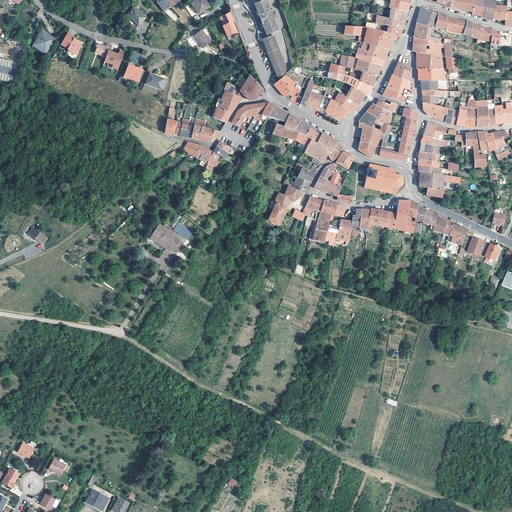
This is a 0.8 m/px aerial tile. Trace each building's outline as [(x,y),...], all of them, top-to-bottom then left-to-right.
[(180,0),(160,0),(158,1),(164,12),(180,1),(180,0)] [(194,0),(189,4),(198,16),(199,15),(191,4),(197,0),(194,0)] [(204,0),(197,0),(191,4),(199,15),(210,8),(204,0)] [(273,9),(270,10),(265,0),(254,4),(267,34),(277,30),(273,20),(276,18),(273,9)] [(391,0),(390,7),(391,8),(407,11),(408,8),(409,4),(394,0),(391,0)] [(436,0),(436,2),(444,5),(455,8),(457,0),(436,0)] [(472,12),(473,12),(474,0),(457,0),(455,8),(464,10),(472,12)] [(484,17),(486,0),(474,0),(473,12),(472,12),(472,15),(477,16),(483,17),(484,17)] [(486,0),(484,17),(483,17),(483,18),(488,19),(492,20),(492,18),(495,2),(494,0),(486,0)] [(507,7),(499,6),(500,2),(495,2),(492,18),(506,20),(507,7)] [(192,16),(194,15),(189,5),(186,7),(192,16)] [(135,29),(146,17),(134,7),(123,19),(135,29)] [(405,21),(406,16),(407,11),(391,8),(389,17),(405,21)] [(418,15),(416,24),(431,29),(434,29),(438,32),(440,33),(441,29),(434,27),(438,14),(420,8),(418,15)] [(230,12),(220,17),(224,25),(223,26),(228,40),(233,38),(232,34),(237,32),(233,22),(234,21),(230,12)] [(378,14),(375,24),(378,24),(388,26),(402,29),(404,25),(405,21),(389,17),(378,14)] [(438,14),(434,27),(441,29),(447,30),(448,23),(445,23),(447,16),(442,15),(438,14)] [(445,23),(448,23),(447,30),(455,32),(458,19),(451,18),(447,16),(445,23)] [(461,20),(458,19),(455,32),(463,34),(466,22),(461,20)] [(470,23),(466,22),(463,34),(471,37),(473,24),(470,23)] [(402,29),(388,26),(378,24),(376,30),(387,33),(400,36),(401,33),(402,29)] [(452,45),(452,39),(447,39),(443,39),(438,39),(429,38),(431,29),(416,24),(415,31),(414,37),(431,41),(452,45)] [(491,41),(491,30),(486,28),(473,24),(471,37),(477,39),(477,40),(477,43),(481,44),(481,40),(482,39),(486,39),(486,41),(490,41),(491,41)] [(360,36),(361,27),(345,26),(343,35),(360,36)] [(393,39),(398,41),(400,36),(387,33),(376,30),(367,27),(364,43),(389,50),(390,50),(391,45),(393,39)] [(202,48),(210,41),(200,29),(192,35),(196,40),(198,43),(202,48)] [(42,30),(40,33),(38,32),(33,39),(36,41),(33,46),(45,54),(55,39),(42,30)] [(73,38),(74,37),(67,32),(64,38),(63,39),(60,44),(68,48),(68,50),(76,54),(81,44),(80,41),(76,39),(75,39),(73,38)] [(266,46),(273,65),(279,80),(283,77),(283,74),(287,71),(279,51),(273,36),(269,37),(266,38),(263,40),(266,46)] [(191,37),(187,40),(192,47),(196,45),(191,37)] [(452,45),(431,41),(414,37),(413,44),(412,51),(416,52),(441,56),(445,57),(451,58),(452,45)] [(353,40),(350,52),(356,53),(361,54),(382,61),(384,62),(386,57),(389,50),(364,43),(353,40)] [(100,44),(100,45),(98,44),(95,52),(103,55),(106,48),(108,49),(109,45),(106,44),(105,46),(100,44)] [(4,46),(1,51),(6,55),(10,50),(4,46)] [(33,46),(32,47),(44,55),(45,54),(33,46)] [(118,53),(110,49),(108,55),(106,60),(109,61),(108,64),(109,66),(112,67),(113,66),(118,68),(125,52),(121,50),(120,52),(118,53)] [(416,59),(416,69),(418,69),(442,69),(441,56),(416,52),(416,59)] [(361,54),(356,53),(355,57),(381,66),(382,66),(383,64),(384,62),(382,61),(361,54)] [(377,76),(379,71),(381,66),(355,57),(342,55),(340,66),(360,71),(377,76)] [(445,57),(446,69),(448,69),(456,68),(455,58),(451,58),(445,57)] [(410,71),(404,68),(404,63),(398,61),(395,70),(393,75),(410,81),(410,76),(410,71)] [(377,76),(360,71),(340,66),(331,64),(328,73),(331,74),(344,77),(372,86),(374,81),(377,76)] [(125,75),(139,81),(143,71),(129,65),(125,75)] [(449,82),(458,81),(456,68),(448,69),(449,82)] [(418,80),(421,80),(445,81),(442,69),(418,69),(418,74),(418,80)] [(146,83),(164,90),(167,80),(149,74),(146,83)] [(372,86),(344,77),(331,74),(329,78),(338,82),(339,82),(360,92),(365,94),(367,95),(370,91),(372,86)] [(242,93),(249,100),(255,98),(256,97),(257,96),(262,89),(258,84),(249,75),(246,80),(243,79),(239,85),(242,87),(240,91),(242,93)] [(399,86),(409,90),(410,81),(393,75),(389,82),(386,88),(397,92),(399,86)] [(283,77),(279,80),(274,84),(277,88),(284,97),(294,101),(297,96),(300,90),(300,89),(283,77)] [(326,88),(327,85),(333,89),(338,82),(329,78),(322,77),(319,86),(325,88),(326,88)] [(437,87),(446,87),(445,81),(421,80),(421,86),(422,90),(437,91),(437,87)] [(300,90),(297,96),(298,96),(302,98),(300,104),(303,105),(306,107),(306,106),(311,92),(313,85),(314,83),(310,81),(305,93),(300,90)] [(338,92),(342,95),(358,105),(361,101),(365,94),(360,92),(339,82),(335,90),(338,92)] [(330,100),(334,90),(333,89),(327,85),(326,88),(323,95),(330,100)] [(399,86),(397,92),(386,88),(384,91),(382,95),(403,103),(409,90),(399,86)] [(317,89),(316,93),(311,92),(306,106),(312,108),(317,109),(323,91),(317,89)] [(494,90),(494,101),(495,124),(499,124),(503,123),(503,122),(502,109),(501,89),(494,90)] [(422,93),(422,95),(443,98),(447,98),(455,98),(455,92),(437,91),(422,90),(422,93)] [(242,98),(240,97),(242,93),(240,91),(237,97),(225,91),(218,108),(231,113),(237,105),(242,98)] [(358,105),(342,95),(338,92),(332,101),(339,106),(348,112),(349,113),(353,109),(354,110),(358,105)] [(340,119),(343,118),(345,116),(348,112),(339,106),(332,101),(330,100),(323,95),(317,109),(324,112),(327,113),(340,119)] [(422,102),(430,104),(438,106),(439,99),(442,99),(443,98),(422,95),(422,98),(422,102)] [(381,108),(387,110),(392,112),(394,113),(397,104),(391,102),(390,104),(380,100),(378,103),(376,105),(381,108)] [(467,107),(467,109),(464,127),(470,127),(476,127),(476,126),(476,101),(475,101),(468,100),(467,107)] [(476,101),(476,126),(484,126),(487,125),(487,101),(476,101)] [(494,101),(487,101),(487,125),(491,125),(495,124),(494,101)] [(263,115),(268,117),(270,118),(275,106),(269,102),(257,104),(258,113),(255,117),(254,118),(259,121),(263,115)] [(506,108),(502,109),(503,122),(511,121),(511,111),(511,112),(511,102),(505,102),(506,108)] [(238,111),(246,116),(249,112),(251,115),(255,117),(258,113),(257,104),(244,105),(238,111)] [(379,119),(379,121),(389,125),(390,124),(391,119),(392,112),(387,110),(381,108),(376,105),(373,104),(371,107),(370,107),(366,112),(379,119)] [(435,111),(438,112),(440,107),(438,106),(430,104),(427,115),(434,118),(435,111)] [(267,132),(268,135),(272,133),(275,124),(283,127),(289,114),(282,110),(275,106),(270,118),(271,118),(267,132)] [(459,123),(458,126),(464,127),(467,109),(467,107),(460,106),(458,111),(456,122),(459,123)] [(437,119),(445,122),(448,112),(449,109),(440,107),(438,112),(437,119)] [(213,117),(226,122),(228,117),(231,113),(218,108),(217,108),(213,117)] [(412,112),(412,110),(407,109),(406,111),(407,112),(407,119),(415,121),(416,119),(415,119),(416,113),(412,112)] [(453,110),(452,114),(450,124),(452,125),(455,125),(456,122),(458,111),(453,110)] [(235,117),(232,122),(236,125),(240,126),(246,116),(238,111),(235,117)] [(383,132),(388,134),(389,125),(379,121),(379,119),(366,112),(362,117),(358,121),(359,122),(381,132),(383,132)] [(295,117),(289,114),(283,127),(287,128),(289,124),(296,127),(299,120),(295,117)] [(193,127),(191,137),(195,138),(198,139),(202,127),(194,125),(196,118),(192,117),(190,126),(193,127)] [(194,125),(202,127),(198,139),(206,141),(211,142),(212,138),(215,139),(217,135),(220,131),(208,128),(204,127),(204,125),(206,121),(196,118),(194,125)] [(401,127),(413,129),(415,121),(407,119),(403,118),(403,119),(405,119),(404,126),(402,125),(401,127)] [(167,119),(165,132),(168,133),(173,134),(176,121),(175,121),(167,119)] [(310,129),(312,127),(306,124),(299,120),(296,127),(289,124),(287,128),(283,127),(275,124),(272,133),(296,140),(300,133),(306,136),(310,129)] [(176,134),(179,135),(182,123),(176,121),(173,134),(176,134)] [(376,145),(381,132),(359,122),(358,128),(362,128),(361,135),(360,141),(376,145)] [(427,122),(426,127),(423,135),(444,140),(445,133),(435,130),(436,125),(427,122)] [(188,125),(182,123),(179,135),(185,136),(191,137),(193,127),(190,126),(188,125)] [(403,128),(402,135),(412,137),(413,138),(413,133),(413,129),(401,127),(403,128)] [(306,136),(300,133),(296,140),(307,147),(311,139),(317,143),(321,135),(315,132),(310,129),(306,136)] [(504,130),(499,131),(492,133),(495,149),(493,149),(494,152),(498,161),(502,158),(510,153),(505,145),(502,137),(508,136),(504,130)] [(478,131),(474,132),(478,151),(487,149),(484,132),(478,131)] [(478,155),(478,153),(478,151),(474,132),(469,132),(465,132),(465,146),(465,148),(473,148),(473,159),(478,159),(478,155)] [(487,132),(484,132),(487,149),(488,150),(493,149),(495,149),(492,133),(490,133),(487,133),(487,132)] [(326,136),(322,133),(321,135),(317,143),(311,139),(307,147),(304,153),(315,158),(323,162),(328,156),(325,152),(326,151),(325,149),(327,146),(330,139),(326,136)] [(399,136),(401,137),(400,142),(410,145),(411,144),(412,137),(402,135),(400,134),(399,136)] [(422,139),(420,143),(421,143),(439,146),(445,147),(446,140),(444,140),(423,135),(422,139)] [(343,147),(338,143),(330,139),(327,146),(325,149),(326,151),(325,152),(328,156),(331,161),(334,159),(343,147)] [(190,154),(194,157),(196,158),(202,146),(191,142),(188,140),(188,141),(182,149),(186,152),(188,153),(190,154)] [(229,153),(232,148),(220,141),(218,144),(217,146),(229,153)] [(371,157),(376,145),(360,141),(359,147),(358,150),(364,155),(371,158),(371,157)] [(405,153),(408,153),(410,145),(400,142),(400,143),(397,143),(397,145),(399,145),(397,151),(405,153)] [(443,152),(439,151),(439,146),(421,143),(420,148),(424,148),(423,152),(438,154),(442,155),(443,152)] [(201,160),(199,164),(206,167),(208,162),(213,151),(209,150),(205,148),(202,146),(196,158),(201,160)] [(226,158),(229,153),(217,146),(215,148),(213,151),(219,156),(220,155),(226,158)] [(379,156),(392,159),(394,151),(388,150),(381,149),(380,152),(379,156)] [(219,156),(213,151),(208,162),(206,167),(205,169),(210,171),(213,165),(214,166),(215,167),(218,163),(216,162),(219,156)] [(408,153),(405,153),(397,151),(397,152),(394,151),(392,159),(401,161),(406,162),(408,153)] [(437,161),(438,154),(423,152),(419,151),(418,155),(418,159),(437,161)] [(353,159),(352,154),(342,152),(335,163),(347,169),(351,161),(353,159)] [(486,167),(485,155),(478,155),(478,159),(473,159),(474,165),(474,167),(475,167),(486,167)] [(242,167),(245,160),(240,158),(237,165),(242,167)] [(438,161),(437,161),(418,159),(418,163),(418,165),(437,168),(438,161)] [(455,163),(455,164),(443,162),(443,165),(446,165),(446,169),(457,171),(458,164),(455,163)] [(238,176),(242,167),(237,165),(236,164),(231,174),(238,176)] [(395,171),(369,164),(369,165),(364,186),(396,194),(397,187),(402,185),(403,180),(400,176),(395,175),(395,171)] [(418,168),(418,172),(420,172),(438,175),(439,168),(437,168),(418,165),(418,168)] [(314,187),(314,188),(317,189),(322,191),(327,180),(336,184),(340,175),(334,172),(325,167),(319,177),(314,187)] [(315,173),(302,168),(298,177),(310,183),(312,178),(315,173)] [(446,176),(438,175),(420,172),(419,179),(419,186),(419,187),(427,188),(426,195),(442,197),(443,189),(443,181),(448,181),(459,183),(460,178),(446,176)] [(309,187),(308,187),(310,183),(298,177),(292,187),(304,193),(306,190),(307,190),(309,187)] [(327,180),(322,191),(327,193),(332,194),(336,184),(327,180)] [(342,187),(341,187),(336,184),(332,194),(335,196),(337,196),(338,195),(342,187)] [(301,196),(304,193),(292,187),(289,186),(288,186),(284,195),(279,193),(274,202),(276,203),(267,220),(278,225),(290,200),(293,202),(301,196)] [(318,211),(320,212),(323,201),(322,200),(316,198),(310,196),(305,207),(310,209),(310,213),(308,217),(315,220),(317,211),(318,211)] [(399,200),(396,213),(391,212),(388,212),(386,219),(388,220),(387,227),(402,230),(413,233),(415,222),(407,221),(407,216),(410,200),(399,200)] [(407,216),(416,218),(418,207),(419,204),(414,202),(410,200),(407,216)] [(334,214),(337,205),(333,204),(323,201),(320,212),(319,219),(326,220),(328,212),(334,214)] [(342,217),(344,207),(340,206),(337,205),(334,214),(334,215),(342,217)] [(415,219),(423,221),(426,209),(422,208),(418,207),(416,218),(415,219)] [(388,220),(386,219),(388,212),(378,210),(371,208),(371,211),(368,228),(368,229),(372,230),(374,224),(387,227),(388,220)] [(355,216),(353,216),(352,222),(351,226),(360,227),(361,209),(357,209),(356,209),(355,216)] [(368,229),(368,228),(371,211),(366,210),(361,209),(360,227),(368,229)] [(423,221),(423,222),(431,224),(433,225),(437,216),(438,213),(435,211),(434,213),(429,211),(426,209),(423,221)] [(296,210),(292,216),(292,217),(302,222),(305,215),(296,210)] [(331,221),(333,215),(334,215),(334,214),(328,212),(326,220),(328,221),(329,222),(331,221)] [(504,226),(506,216),(494,212),(493,222),(504,226)] [(432,230),(443,233),(447,220),(442,218),(437,216),(433,225),(432,230)] [(329,222),(328,221),(326,220),(319,219),(316,229),(327,231),(328,226),(329,222)] [(336,238),(340,220),(336,222),(334,223),(329,243),(334,245),(336,238)] [(352,222),(344,220),(340,220),(336,238),(349,242),(350,239),(351,226),(352,222)] [(449,235),(452,224),(453,225),(453,222),(450,221),(447,220),(443,233),(449,235)] [(422,224),(415,222),(413,233),(420,234),(422,224)] [(334,223),(328,226),(327,231),(324,242),(329,243),(334,223)] [(453,225),(452,224),(449,235),(455,237),(453,242),(458,244),(463,246),(467,230),(462,228),(463,228),(458,226),(453,225)] [(152,236),(167,246),(174,235),(159,225),(152,236)] [(42,243),(47,238),(33,228),(28,233),(42,243)] [(324,242),(327,231),(316,229),(313,240),(324,242)] [(150,238),(166,248),(167,246),(152,236),(150,238)] [(480,257),(481,254),(482,255),(486,242),(473,238),(468,252),(480,257)] [(496,261),(501,249),(486,242),(482,255),(496,261)] [(511,274),(507,273),(502,285),(511,289),(511,274)] [(32,441),(30,444),(28,442),(27,444),(23,442),(18,451),(26,455),(26,454),(30,457),(35,448),(34,448),(36,443),(32,441)] [(61,473),(66,464),(54,458),(49,468),(53,470),(54,469),(61,473)] [(13,481),(18,472),(10,467),(7,471),(8,472),(2,482),(11,486),(13,486),(14,483),(13,481)] [(92,475),(88,485),(92,487),(97,477),(92,475)] [(240,488),(242,485),(230,478),(229,481),(240,488)] [(94,503),(88,500),(88,499),(94,488),(92,487),(85,501),(103,511),(111,497),(110,496),(103,508),(94,503)] [(103,508),(110,496),(94,488),(88,499),(95,502),(94,503),(103,508)] [(50,508),(56,497),(46,492),(40,502),(50,508)] [(120,511),(114,509),(120,497),(119,496),(112,509),(117,511),(120,511)] [(120,511),(124,511),(130,502),(120,497),(114,509),(120,511)]
